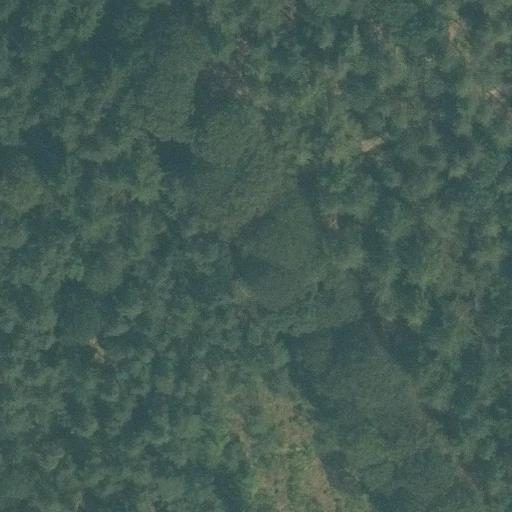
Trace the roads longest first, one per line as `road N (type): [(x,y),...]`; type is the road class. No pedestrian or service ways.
road 1 (track): [(143,0),(448,511)]
road 2 (unknown): [(511,75),(181,221),(134,246),(98,280),(0,250)]
